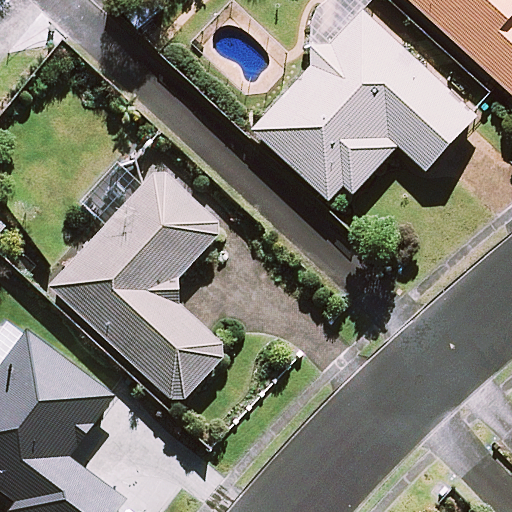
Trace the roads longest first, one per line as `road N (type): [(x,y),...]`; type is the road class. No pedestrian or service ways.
road 1 (residential): [(293,511),(446,350),(511,295)]
road 2 (unknown): [(446,350),(511,452)]
